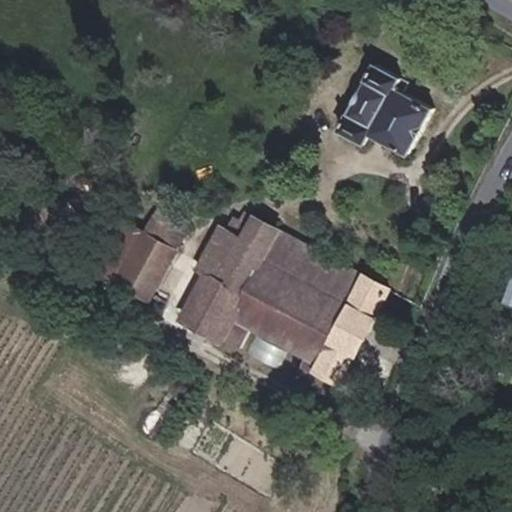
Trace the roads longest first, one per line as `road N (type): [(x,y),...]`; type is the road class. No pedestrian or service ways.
road 1 (track): [(395,459),(0,245)]
road 2 (tertiary): [(395,459),(511,189)]
